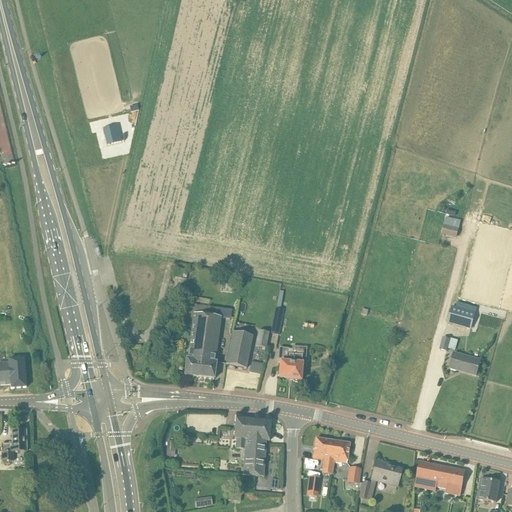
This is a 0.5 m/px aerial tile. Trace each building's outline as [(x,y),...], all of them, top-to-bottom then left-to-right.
[(117,125),(103,128),(107,145),(122,142),(117,125)] [(446,218),(442,235),(456,238),(461,221),(446,218)] [(180,277),(186,279),(188,271),(177,268),(174,277),(180,279),(180,277)] [(284,298),(285,292),(313,296),(314,290),(280,285),(279,298),(284,298)] [(331,298),(336,299),(335,308),(346,310),(347,296),(331,294),(331,298)] [(471,331),(478,308),(458,303),(456,308),(452,307),(447,324),(471,331)] [(280,309),(276,309),(275,308),(270,333),(278,335),(283,310),(280,309)] [(184,376),(197,378),(214,380),(216,363),(215,363),(221,318),(194,315),(188,359),(186,359),(184,376)] [(255,346),(266,348),(269,333),(258,331),(255,346)] [(225,365),(247,369),(253,337),(232,332),(225,365)] [(451,340),(443,337),(439,350),(447,352),(451,340)] [(302,355),(287,354),(287,350),(279,349),(278,364),(280,364),(279,378),(287,378),(287,380),(300,381),(302,364),(301,364),(302,355)] [(454,353),(450,369),(476,376),(480,361),(454,353)] [(26,388),(24,359),(9,360),(9,362),(0,362),(0,385),(11,385),(11,389),(26,388)] [(252,440),(253,421),(236,419),(235,439),(236,439),(235,449),(245,450),(243,476),(253,477),(255,453),(253,452),(254,440),(252,440)] [(255,453),(253,477),(263,478),(266,441),(269,441),(270,422),(253,421),(252,440),(254,440),(253,452),(255,453)] [(13,461),(13,453),(26,453),(25,432),(12,433),(12,444),(1,445),(2,462),(13,461)] [(327,474),(331,442),(316,440),(314,459),(324,461),(322,474),(327,474)] [(166,456),(174,457),(176,442),(167,441),(166,456)] [(331,442),(327,474),(331,475),(333,461),(346,463),(349,445),(331,442)] [(376,461),(371,480),(397,487),(401,470),(385,466),(386,463),(376,461)] [(445,496),(459,499),(465,472),(420,463),(416,483),(446,489),(445,496)] [(349,469),(347,484),(359,485),(361,470),(349,469)] [(309,477),(307,496),(318,497),(321,478),(309,477)] [(481,479),(477,499),(496,503),(500,483),(481,479)] [(366,500),(370,484),(363,482),(358,498),(366,500)] [(229,493),(228,500),(241,502),(241,495),(229,493)]
